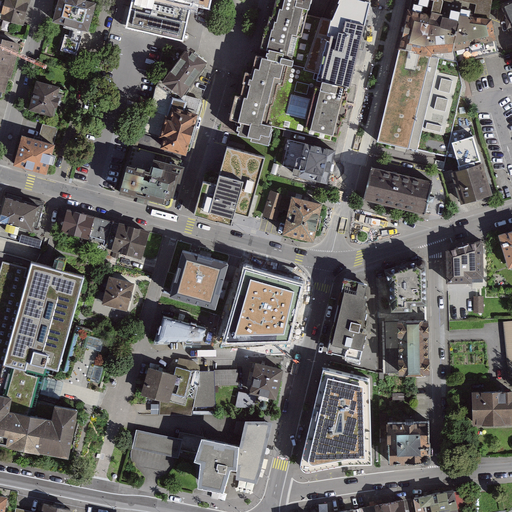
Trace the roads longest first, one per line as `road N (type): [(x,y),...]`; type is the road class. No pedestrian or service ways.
road 1 (residential): [(392,0),(330,261)]
road 2 (residential): [(433,235),(442,475)]
road 3 (tertiary): [(0,175),(177,222)]
road 4 (residential): [(0,173),(43,0)]
road 5 (unclassified): [(137,357),(309,350)]
road 6 (residential): [(442,475),(274,495)]
road 7 (tertiary): [(177,222),(330,261)]
road 8 (residential): [(177,222),(223,73)]
road 9 (tertiary): [(274,495),(309,350)]
road 10 (residential): [(92,494),(137,357)]
road 11 (residential): [(137,357),(177,222)]
